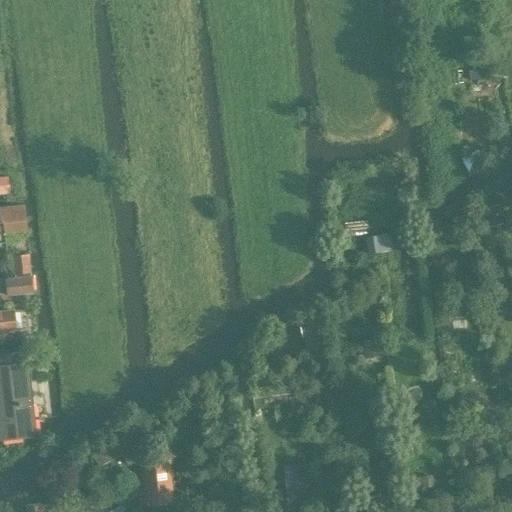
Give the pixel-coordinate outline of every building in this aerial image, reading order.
[(499,205),(477,211),(482,229),(504,224),(499,205)] [(18,223),(24,222),(22,207),(0,209),(0,242),(5,242),(3,222),(15,221),(18,223)] [(6,296),(33,293),(29,254),(11,256),(12,275),(14,275),(14,277),(4,279),(6,296)] [(470,304),(447,306),(448,318),(452,318),(453,328),(466,327),(465,319),(471,319),(470,304)] [(0,339),(4,339),(4,334),(16,332),(13,309),(0,310),(0,339)] [(20,351),(0,352),(0,437),(34,434),(26,363),(21,364),(20,351)] [(139,455),(143,453),(139,444),(134,446),(128,434),(93,453),(99,465),(121,454),(126,464),(140,457),(139,455)] [(173,503),(170,464),(140,466),(142,488),(137,488),(139,506),(173,503)]
